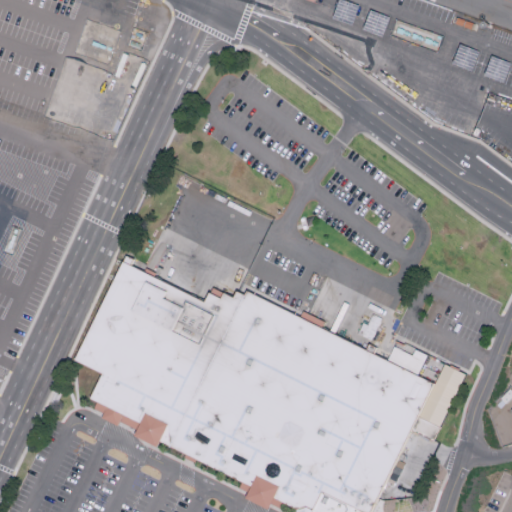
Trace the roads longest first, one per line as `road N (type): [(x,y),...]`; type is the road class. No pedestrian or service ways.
road 1 (secondary): [(22,408),(144,154)]
road 2 (secondary): [(144,154),(216,4)]
